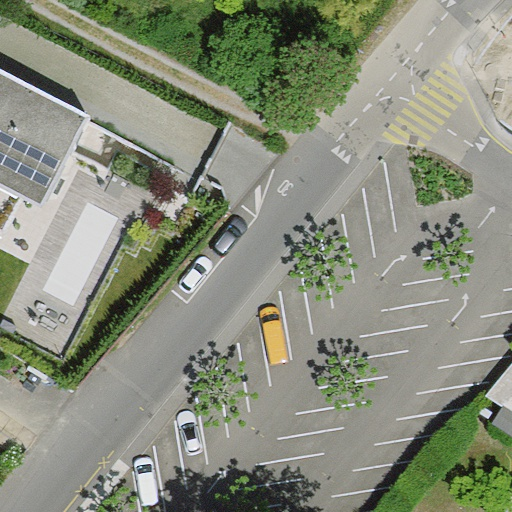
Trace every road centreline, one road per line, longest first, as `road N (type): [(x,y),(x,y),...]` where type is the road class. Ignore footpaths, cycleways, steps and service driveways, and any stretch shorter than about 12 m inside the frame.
road 1 (residential): [(38,511),(396,76)]
road 2 (residential): [(511,171),(396,76)]
